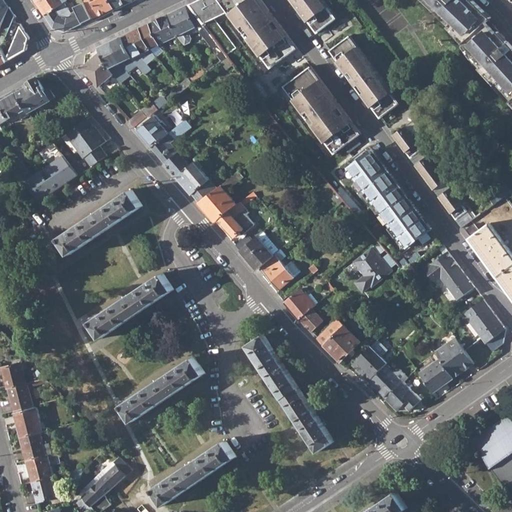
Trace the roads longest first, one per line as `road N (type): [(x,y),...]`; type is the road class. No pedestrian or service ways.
road 1 (residential): [(511,314),(279,0)]
road 2 (residential): [(190,209),(55,52)]
road 3 (residential): [(403,441),(266,298)]
road 4 (residential): [(224,328),(171,242),(172,225),(190,209)]
road 5 (residential): [(403,441),(511,364)]
road 6 (residential): [(403,441),(299,511)]
road 7 (residential): [(166,0),(55,52)]
